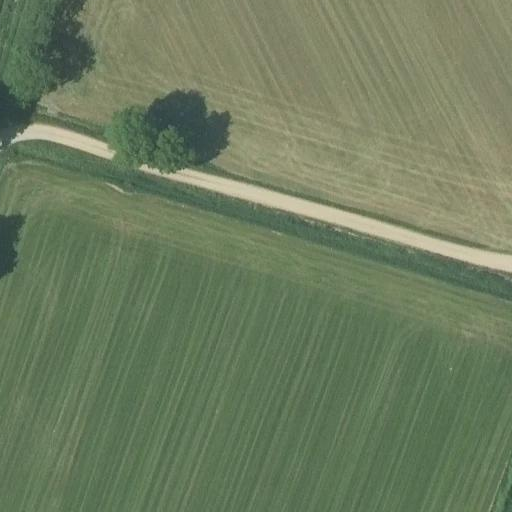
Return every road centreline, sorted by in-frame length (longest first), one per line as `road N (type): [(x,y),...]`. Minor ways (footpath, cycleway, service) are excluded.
road 1 (track): [(0,145),(34,137),(475,269),(511,272)]
road 2 (track): [(4,143),(31,0)]
